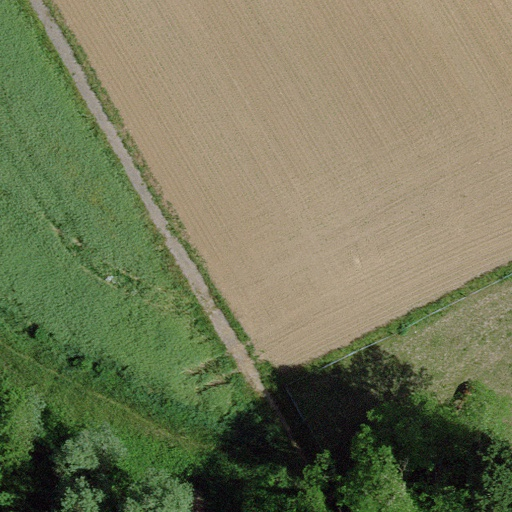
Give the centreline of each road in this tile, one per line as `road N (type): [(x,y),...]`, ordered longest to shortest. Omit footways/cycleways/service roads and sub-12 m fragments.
road 1 (track): [(39,0),(296,443)]
road 2 (track): [(296,443),(254,464),(217,458),(50,409),(0,366)]
